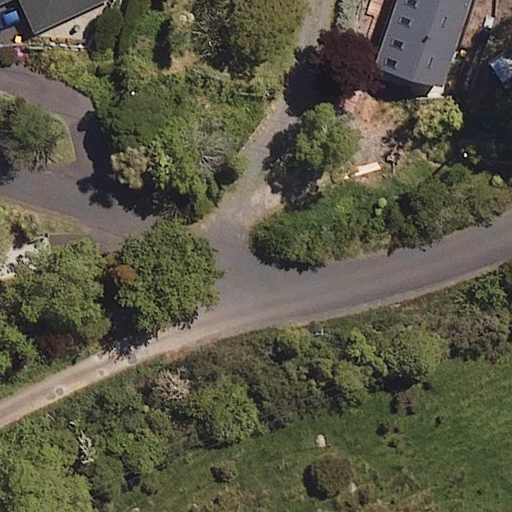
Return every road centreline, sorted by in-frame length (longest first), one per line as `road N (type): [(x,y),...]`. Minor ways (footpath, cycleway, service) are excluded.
road 1 (residential): [(339,286),(134,349),(0,418)]
road 2 (residential): [(0,179),(101,208),(263,274),(339,286)]
road 3 (residential): [(511,234),(339,286)]
